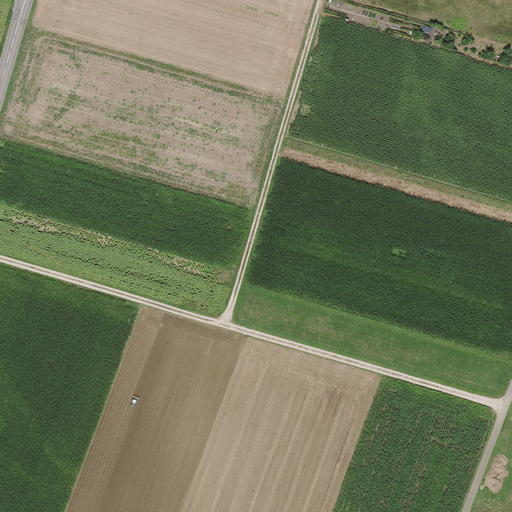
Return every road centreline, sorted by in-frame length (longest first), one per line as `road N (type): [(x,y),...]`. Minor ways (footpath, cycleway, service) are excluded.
road 1 (track): [(0,257),(504,406)]
road 2 (track): [(217,324),(227,315),(318,0)]
road 3 (track): [(464,511),(511,386)]
